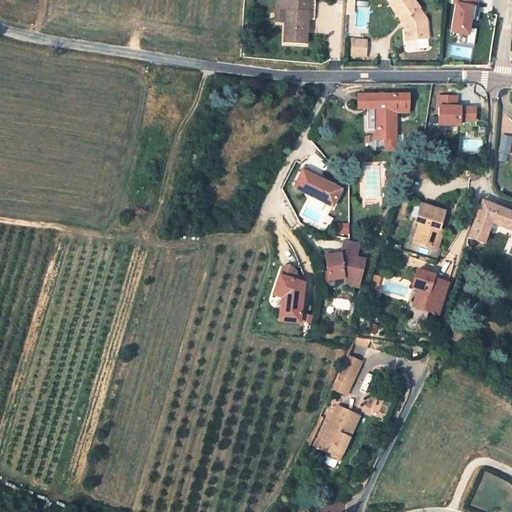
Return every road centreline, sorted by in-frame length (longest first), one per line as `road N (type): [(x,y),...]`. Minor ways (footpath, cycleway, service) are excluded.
road 1 (unclassified): [(277,75),(0,24)]
road 2 (unclassified): [(277,75),(496,79)]
road 3 (unknown): [(334,76),(279,198),(280,211),(309,241)]
road 4 (residential): [(359,511),(427,363)]
